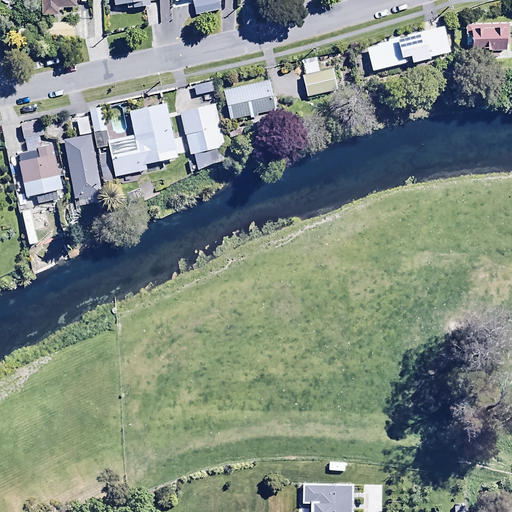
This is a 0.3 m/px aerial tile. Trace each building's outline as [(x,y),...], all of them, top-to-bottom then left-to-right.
[(76,0),(38,0),(39,17),(60,16),(59,8),(77,7),(76,0)] [(149,5),(148,0),(111,0),(112,6),(127,4),(127,9),(149,5)] [(216,0),(197,0),(191,2),(194,16),(220,10),(216,0)] [(423,30),(363,46),(370,72),(449,50),(442,26),(440,26),(438,19),(421,24),(423,30)] [(73,22),(40,24),(41,40),(74,38),(73,22)] [(465,24),(465,52),(504,52),(504,44),(507,44),(508,25),(465,24)] [(301,77),(306,96),(335,89),(330,68),(319,71),(316,58),(302,61),(306,75),(301,77)] [(267,79),(221,90),(229,121),(275,110),(267,79)] [(211,81),(192,86),(195,95),(214,91),(211,81)] [(107,139),(101,107),(87,110),(94,148),(108,145),(114,176),(145,171),(143,162),(176,156),(176,154),(183,152),(180,138),(173,140),(166,103),(128,110),(132,135),(107,139)] [(212,104),(179,112),(189,153),(193,152),(197,168),(226,160),(212,104)] [(101,202),(87,117),(75,119),(78,136),(64,139),(74,198),(76,197),(78,206),(101,202)] [(43,135),(40,120),(17,125),(21,140),(43,135)] [(250,122),(224,130),(227,138),(252,131),(250,122)] [(24,153),(16,155),(24,198),(60,190),(51,143),(38,146),(37,138),(22,141),(24,153)] [(351,511),(352,484),(302,483),(302,504),(308,504),(308,511),(351,511)]
